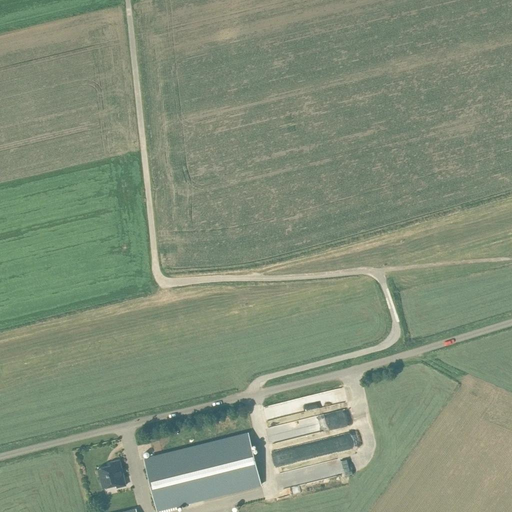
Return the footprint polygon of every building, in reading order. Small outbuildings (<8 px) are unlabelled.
[(310,399),(263,408),(265,418),(312,409),(310,399)] [(275,439),(277,446),(336,432),(335,428),(345,426),(342,413),(269,431),(269,434),(270,440),(275,439)] [(261,484),(251,443),(248,433),(144,459),(157,510),(261,484)] [(297,446),(299,458),(339,451),(337,442),(344,441),(345,447),(351,446),(350,437),(297,446)] [(126,485),(122,470),(120,460),(111,462),(111,465),(98,469),(103,488),(116,485),(117,487),(126,485)]
